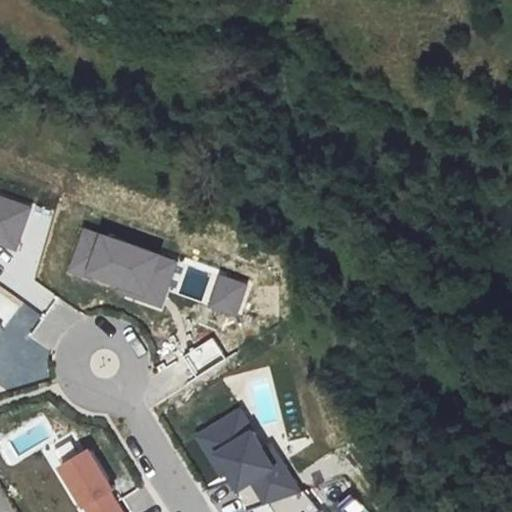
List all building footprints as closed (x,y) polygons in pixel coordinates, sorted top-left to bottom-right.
[(0,234),(8,238),(23,198),(0,189),(0,234)] [(107,228),(106,232),(87,226),(74,262),(95,269),(96,265),(134,278),(147,283),(160,247),(107,228)] [(147,283),(134,278),(130,288),(159,299),(175,252),(160,247),(147,283)] [(232,304),(242,275),(218,267),(208,296),(232,304)] [(199,379),(227,361),(211,336),(183,354),(199,379)] [(289,482),(271,453),(265,457),(254,441),(230,402),(199,421),(188,428),(202,450),(213,443),(223,460),(235,478),(247,470),(261,492),(265,491),(277,511),(324,511),(321,506),(293,480),(289,482)] [(57,455),(70,447),(62,434),(50,442),(57,455)] [(265,457),(271,453),(261,437),(254,441),(265,457)] [(123,511),(104,480),(109,478),(85,438),(70,447),(57,455),(56,456),(90,511),(123,511)] [(213,443),(202,450),(212,467),(223,460),(213,443)]
